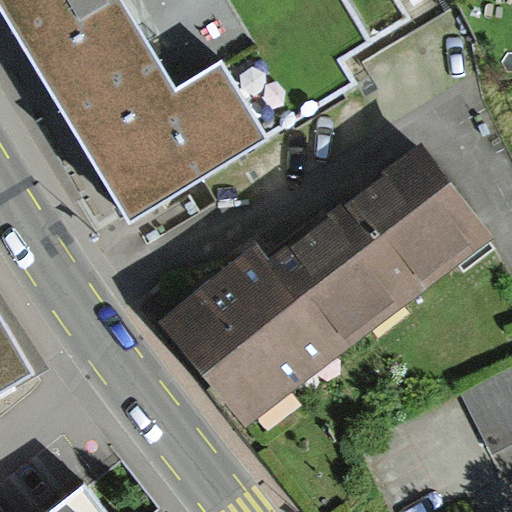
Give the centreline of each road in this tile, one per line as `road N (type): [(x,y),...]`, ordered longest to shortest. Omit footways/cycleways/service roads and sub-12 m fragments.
road 1 (secondary): [(0,191),(123,363)]
road 2 (secondary): [(123,363),(237,511)]
road 3 (residential): [(123,363),(0,453)]
